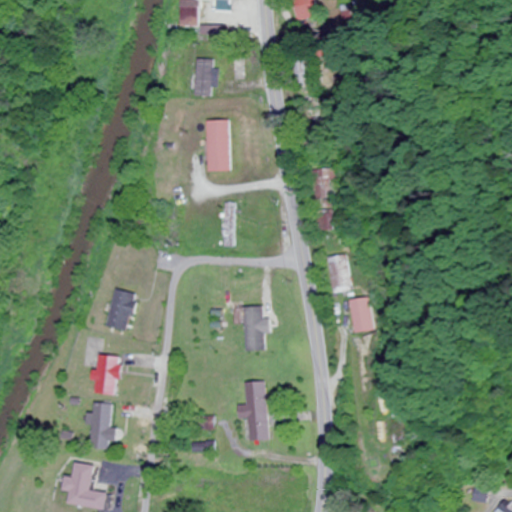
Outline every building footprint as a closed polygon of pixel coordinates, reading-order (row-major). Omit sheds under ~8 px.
[(182,0),(182,24),(201,25),(201,0),(182,0)] [(297,0),(300,20),(318,18),(315,0),(297,0)] [(320,64),(335,63),(333,34),(317,35),(320,64)] [(216,58),(200,57),(197,94),(214,95),(214,85),(221,85),(222,67),(216,66),(216,58)] [(311,110),(311,131),(328,131),(328,110),(311,110)] [(209,119),(211,170),(233,170),(231,118),(209,119)] [(336,167),(315,171),(321,200),(341,196),(336,167)] [(239,200),(229,200),(227,244),(237,244),(239,200)] [(353,293),(351,256),(334,257),(336,294),(353,293)] [(108,325),(127,330),(132,314),(135,315),(138,301),(135,300),(137,293),(118,288),(108,325)] [(355,299),(357,333),(373,332),(372,298),(355,299)] [(120,356),(100,354),(98,369),(93,368),(92,379),(97,380),(96,392),(116,394),(118,378),(121,378),(122,364),(119,364),(120,356)] [(247,383),(248,406),(239,407),(239,420),(250,419),(251,442),(270,441),(268,382),(247,383)] [(109,449),(113,404),(95,402),(91,448),(109,449)] [(97,464),(77,461),(75,476),(67,474),(64,489),(70,490),(68,503),(106,509),(109,492),(93,490),(97,464)] [(489,485),(475,482),(472,498),(486,501),(489,485)]
